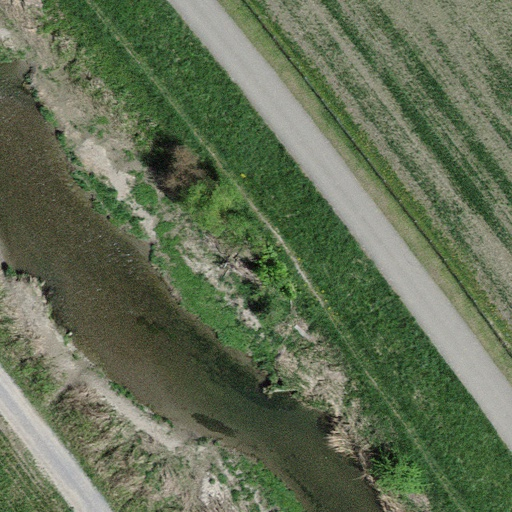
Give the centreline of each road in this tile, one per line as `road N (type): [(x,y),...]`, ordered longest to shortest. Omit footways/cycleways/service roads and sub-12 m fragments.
road 1 (unclassified): [(195,0),(511,432)]
road 2 (track): [(0,390),(87,511)]
